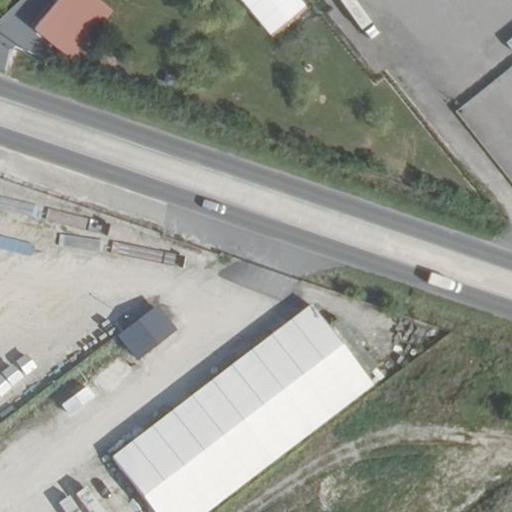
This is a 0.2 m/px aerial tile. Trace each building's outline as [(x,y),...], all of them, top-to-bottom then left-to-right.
[(117,337),(146,375),(186,345),(157,306),(117,337)] [(315,308),(110,452),(151,511),(204,511),(379,390),(367,373),(376,367),(341,317),(328,326),(315,308)] [(102,340),(118,327),(110,316),(94,329),(102,340)] [(0,421),(13,411),(0,394),(0,421)] [(5,428),(11,438),(36,423),(30,413),(5,428)] [(46,497),(53,511),(137,511),(133,504),(125,508),(103,465),(91,472),(98,486),(79,496),(73,484),(46,497)] [(0,511),(22,511),(8,489),(0,491),(0,511)]
